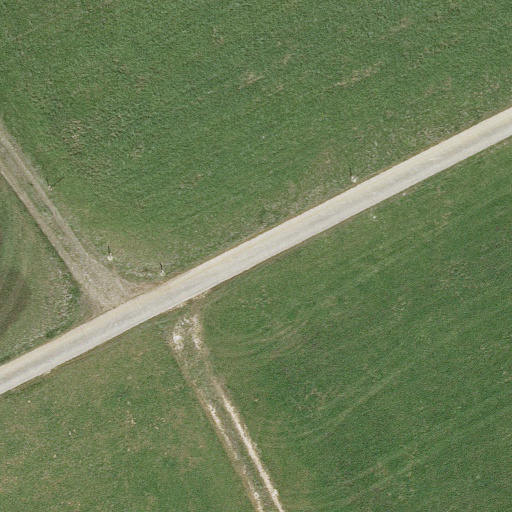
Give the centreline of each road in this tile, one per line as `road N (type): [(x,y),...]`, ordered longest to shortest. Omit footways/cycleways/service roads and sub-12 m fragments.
road 1 (track): [(0,377),(511,118)]
road 2 (track): [(267,511),(160,294)]
road 3 (track): [(0,154),(110,319)]
